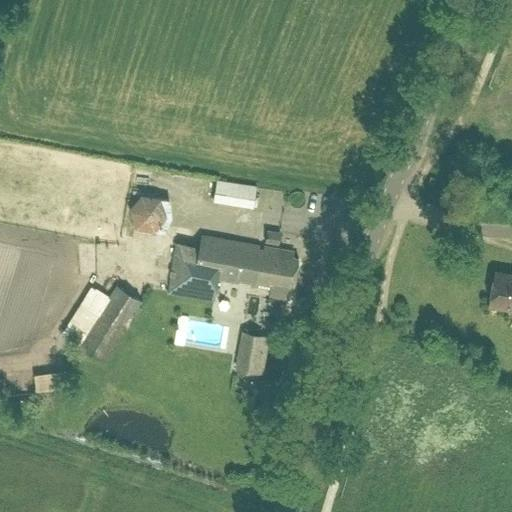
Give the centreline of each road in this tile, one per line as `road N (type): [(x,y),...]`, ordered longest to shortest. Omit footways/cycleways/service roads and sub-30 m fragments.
road 1 (tertiary): [(286,511),(374,232),(469,0)]
road 2 (track): [(511,228),(454,223),(388,198)]
